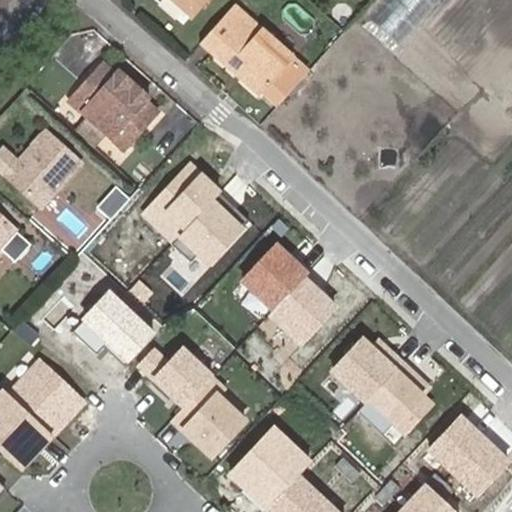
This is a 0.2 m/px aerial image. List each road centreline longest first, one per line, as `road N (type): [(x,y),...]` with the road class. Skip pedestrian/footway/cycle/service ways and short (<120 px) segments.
road 1 (residential): [(511,380),(253,134),(208,107),(93,0)]
road 2 (residential): [(172,496),(157,455),(118,439),(82,459),(72,488)]
